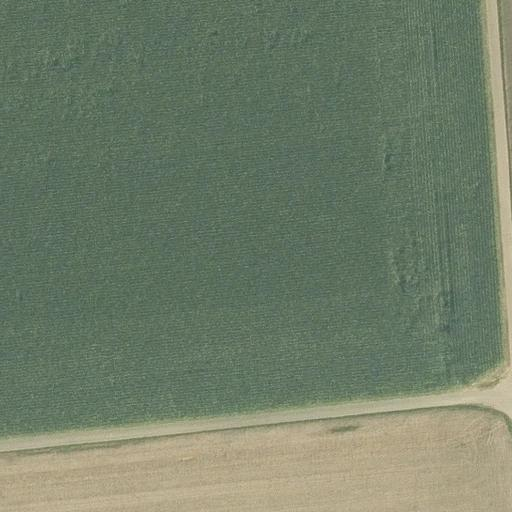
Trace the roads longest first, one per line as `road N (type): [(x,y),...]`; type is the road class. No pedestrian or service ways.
road 1 (track): [(0,448),(511,394)]
road 2 (track): [(490,0),(511,312)]
